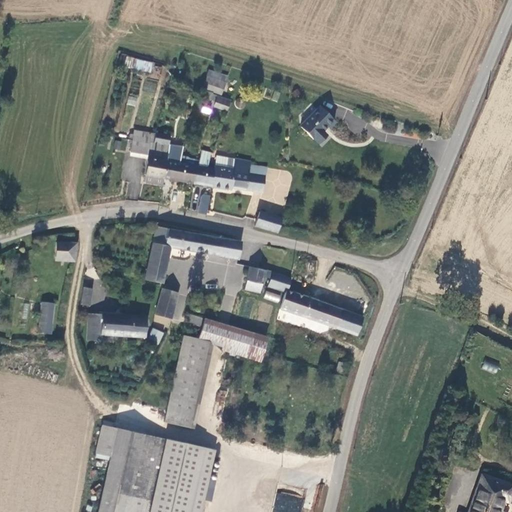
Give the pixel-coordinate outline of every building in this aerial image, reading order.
[(151,73),(153,62),(126,56),(124,66),(151,73)] [(208,70),(201,89),(211,94),(219,97),(227,78),(208,70)] [(214,102),(212,107),(224,112),(229,101),(219,97),(211,94),(209,100),(214,102)] [(202,105),(200,112),(210,115),(212,108),(202,105)] [(332,122),(315,106),(296,127),(313,144),(322,134),(319,132),(324,127),(326,129),(332,122)] [(151,142),(153,133),(132,128),(126,149),(147,155),(151,142)] [(125,151),(126,141),(115,140),(114,150),(125,151)] [(166,147),(151,142),(147,155),(140,183),(160,187),(161,179),(161,172),(163,161),(166,147)] [(195,166),(193,166),(190,184),(208,187),(210,169),(205,168),(209,154),(199,152),(196,162),(195,166)] [(247,161),(213,156),(210,169),(208,187),(228,190),(228,187),(259,192),(262,175),(245,172),(247,164),(247,161)] [(180,157),(178,164),(193,166),(195,166),(196,162),(187,159),(186,158),(180,157)] [(193,166),(178,164),(163,161),(161,172),(161,179),(190,184),(193,166)] [(263,167),(247,164),(245,172),(262,175),(263,167)] [(203,215),(206,197),(202,196),(201,203),(198,202),(196,213),(203,215)] [(275,230),(278,218),(256,213),(252,227),(274,233),(275,230)] [(155,229),(144,277),(161,281),(169,246),(235,258),(238,242),(155,229)] [(74,242),(55,240),(53,260),(71,262),(74,242)] [(258,276),(259,269),(245,265),(240,287),(254,291),(258,276)] [(266,279),(268,272),(259,269),(258,276),(266,279)] [(286,278),(274,274),(268,272),(266,279),(264,286),(282,291),(286,278)] [(81,304),(89,306),(92,288),(84,286),(81,304)] [(156,314),(171,319),(178,294),(163,290),(156,314)] [(278,303),(281,295),(266,290),(263,298),(278,303)] [(351,337),(358,319),(282,291),(277,310),(351,337)] [(41,303),(37,333),(50,334),(53,305),(41,303)] [(201,324),(203,317),(185,312),(183,319),(201,324)] [(143,337),(144,317),(85,315),(84,342),(88,342),(90,336),(99,336),(143,337)] [(243,355),(251,330),(203,317),(201,324),(196,341),(205,344),(206,342),(220,345),(219,348),(243,355)] [(156,344),(161,332),(155,329),(150,341),(156,344)] [(264,334),(251,330),(243,355),(257,359),(264,334)] [(196,341),(180,337),(163,423),(187,428),(205,344),(196,341)] [(496,374),(499,366),(484,361),(481,369),(496,374)] [(94,458),(109,461),(97,511),(199,511),(213,450),(100,427),(94,458)] [(510,486),(479,475),(466,511),(495,511),(500,498),(506,500),(510,486)] [(277,492),(272,511),(300,511),(304,498),(277,492)]
